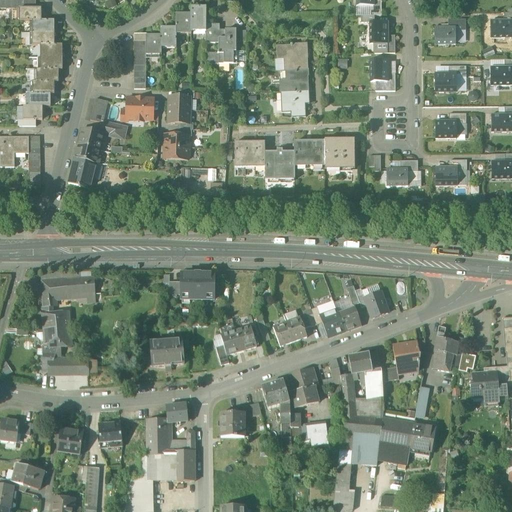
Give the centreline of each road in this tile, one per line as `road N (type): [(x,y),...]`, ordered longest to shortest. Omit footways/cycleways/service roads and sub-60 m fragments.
road 1 (residential): [(436,310),(201,394),(69,402),(0,391)]
road 2 (secondary): [(43,250),(272,250),(413,264)]
road 3 (residential): [(93,41),(43,250)]
road 4 (residential): [(411,101),(412,145),(378,146),(376,108),(383,102)]
